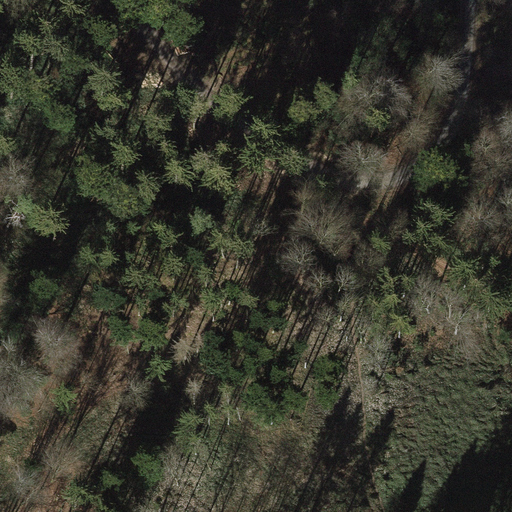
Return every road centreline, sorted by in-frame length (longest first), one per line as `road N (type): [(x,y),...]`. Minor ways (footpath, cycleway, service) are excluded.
road 1 (track): [(473,0),(467,80),(427,158),(361,170),(303,146)]
road 2 (track): [(234,99),(142,0)]
